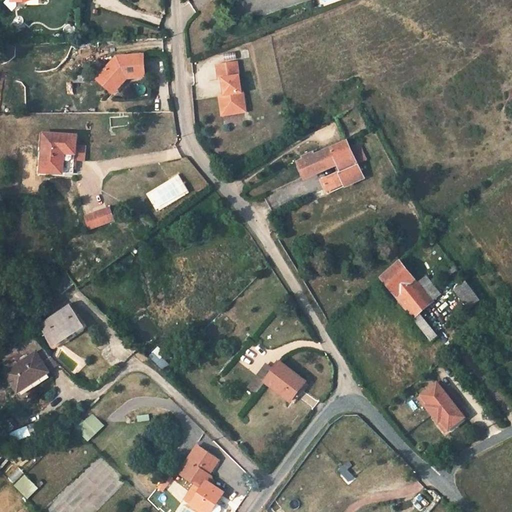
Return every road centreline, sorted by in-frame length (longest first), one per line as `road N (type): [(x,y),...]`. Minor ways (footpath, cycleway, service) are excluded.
road 1 (unclassified): [(348,391),(336,355),(260,230),(193,151),(175,0)]
road 2 (unclassified): [(252,511),(348,391)]
